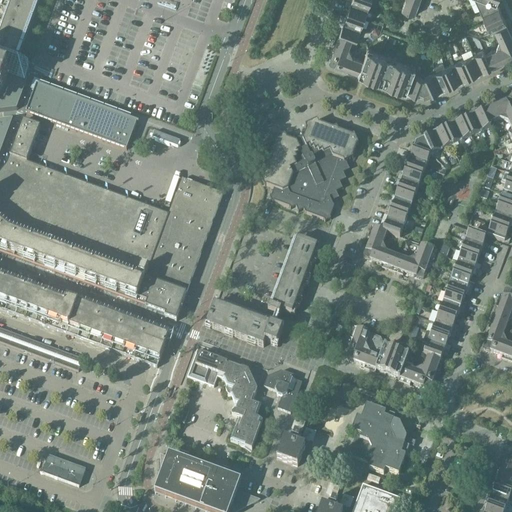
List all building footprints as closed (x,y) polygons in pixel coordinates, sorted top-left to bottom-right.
[(0,56),(1,57),(16,63),(19,54),(23,44),(39,0),(0,0),(0,55),(0,56)] [(347,0),(347,1),(368,8),(371,0),(347,0)] [(405,0),(402,9),(417,15),(422,4),(419,3),(420,0),(405,0)] [(475,0),(481,12),(498,5),(497,2),(491,0),(475,0)] [(349,7),(347,12),(364,19),(368,8),(347,1),(345,6),(349,7)] [(481,12),(486,22),(502,15),(500,10),(504,8),(502,3),(498,5),(481,12)] [(341,16),(339,21),(361,29),(364,19),(347,12),(346,17),(341,16)] [(491,32),(494,31),(494,30),(509,23),(509,24),(511,23),(509,17),(505,19),(502,15),(486,22),(491,32)] [(342,28),(340,32),(340,33),(353,37),(353,38),(357,39),(361,29),(339,21),(338,26),(342,28)] [(494,30),(494,31),(499,41),(496,50),(486,54),(485,54),(491,67),(492,70),(503,65),(502,62),(511,57),(511,35),(511,29),(509,24),(509,23),(494,30)] [(359,74),(364,61),(363,61),(353,57),(349,48),(353,38),(353,37),(340,33),(338,31),(333,43),(336,44),(332,54),(333,56),(331,57),(330,61),(330,63),(335,65),(337,64),(338,66),(348,70),(347,72),(358,76),(359,74)] [(383,83),(392,58),(390,58),(390,59),(369,51),(369,50),(368,49),(363,61),(364,61),(359,74),(383,83)] [(484,50),(474,55),(483,76),(488,73),(486,69),(491,67),(485,54),(486,54),(484,50)] [(474,55),(464,60),(471,76),(476,74),(478,78),(483,76),(474,55)] [(406,91),(413,74),(416,67),(414,66),(413,67),(393,60),(393,59),(392,58),(383,83),(406,91)] [(454,64),(463,85),(468,82),(467,78),(471,76),(464,60),(454,64)] [(463,85),(454,64),(444,69),(452,85),(457,83),(458,87),(463,85)] [(444,69),(434,73),(444,94),(449,91),(447,87),(452,85),(444,69)] [(0,113),(3,113),(17,111),(17,110),(16,110),(20,100),(21,101),(21,100),(20,99),(24,90),(25,89),(24,89),(9,76),(8,76),(0,73),(0,113)] [(434,73),(425,78),(432,94),(437,92),(439,96),(444,94),(434,73)] [(406,91),(405,95),(410,97),(412,93),(424,98),(432,94),(425,78),(423,78),(413,74),(406,91)] [(48,90),(34,92),(26,114),(127,151),(137,124),(139,125),(139,124),(48,90)] [(483,113),(489,125),(500,121),(508,124),(511,131),(511,100),(507,102),(506,104),(504,103),(494,108),(493,105),(482,110),(483,113)] [(476,111),(471,113),(481,134),(491,129),(489,125),(483,113),(478,115),(476,111)] [(468,120),(463,122),(471,138),(481,134),(471,113),(466,116),(468,120)] [(0,156),(14,118),(0,118),(0,156)] [(452,122),(461,143),(471,138),(463,122),(459,124),(457,120),(452,122)] [(176,196),(168,216),(27,164),(40,128),(23,122),(7,166),(0,175),(0,248),(1,250),(2,250),(147,304),(146,309),(166,316),(165,318),(176,323),(208,236),(223,196),(182,181),(177,196),(176,196)] [(324,222),(325,223),(331,221),(330,219),(334,208),(331,202),(337,199),(334,193),(341,190),(338,183),(345,180),(342,174),(348,171),(345,164),(353,160),(353,158),(357,147),(358,146),(354,137),(353,137),(339,132),(338,133),(337,129),(333,130),(319,125),(318,122),(305,127),(307,131),(304,139),(302,139),(296,141),(295,143),(287,140),(286,140),(285,137),(272,142),(274,146),(270,158),(266,160),(268,163),(268,164),(262,178),(261,179),(265,188),(267,187),(274,190),(272,197),(270,198),(273,204),(274,203),(290,209),(291,211),(296,208),(298,214),(304,211),(305,215),(324,222)] [(461,143),(452,122),(447,125),(449,129),(444,131),(452,147),(461,143)] [(437,129),(432,131),(442,152),(452,147),(444,131),(439,133),(437,129)] [(442,152),(432,131),(427,134),(429,138),(424,140),(432,156),(442,152)] [(413,151),(430,157),(432,156),(424,140),(416,144),(413,151)] [(407,155),(405,160),(426,168),(430,157),(413,151),(411,156),(407,155)] [(407,167),(405,172),(423,178),(426,168),(405,160),(403,165),(407,167)] [(399,175),(397,180),(419,188),(423,178),(405,172),(404,177),(399,175)] [(419,188),(397,180),(396,186),(400,187),(398,192),(415,198),(419,188)] [(511,187),(506,186),(503,196),(511,199),(511,187)] [(398,192),(396,197),(392,195),(390,201),(411,208),(415,198),(398,192)] [(511,199),(503,196),(499,206),(511,210),(511,199)] [(392,207),(390,212),(408,219),(411,208),(390,201),(388,206),(392,207)] [(511,210),(499,206),(495,216),(511,222),(511,210)] [(382,221),(404,229),(408,219),(390,212),(388,217),(384,216),(382,221)] [(511,222),(495,216),(491,226),(508,233),(510,228),(511,228),(511,222)] [(404,229),(382,221),(380,226),(385,228),(383,232),(387,234),(400,239),(404,229)] [(507,238),(508,233),(491,226),(488,237),(509,245),(511,239),(507,238)] [(381,269),(392,273),(398,257),(387,253),(383,245),(387,235),(383,233),(383,232),(372,228),(367,240),(370,241),(366,251),(367,253),(365,254),(363,258),(364,260),(369,262),(371,261),(371,263),(382,267),(381,269)] [(469,233),(465,244),(486,252),(488,246),(484,245),(486,239),(469,233)] [(306,278),(309,279),(314,263),(312,262),(315,255),(317,256),(320,248),(298,240),(273,308),(270,307),(269,310),(268,312),(280,317),(282,312),(295,316),(298,308),(295,307),(298,300),(300,301),(306,286),(304,285),(306,278)] [(461,254),(478,260),(480,255),(484,257),(486,252),(465,244),(461,254)] [(398,257),(392,273),(403,277),(404,275),(414,279),(416,277),(417,280),(421,281),(423,280),(425,276),(424,274),(426,273),(430,263),(432,264),(436,252),(421,246),(417,258),(409,261),(398,257)] [(458,264),(479,272),(481,267),(477,265),(478,260),(461,254),(458,264)] [(454,274),(471,280),(473,275),(477,277),(479,272),(458,264),(454,274)] [(450,284),(471,292),(473,287),(469,285),(471,280),(454,274),(450,284)] [(0,310),(157,369),(169,338),(67,300),(65,305),(0,280),(0,310)] [(446,294),(463,301),(465,296),(469,297),(471,292),(450,284),(446,294)] [(511,294),(511,293),(507,291),(505,292),(503,297),(504,298),(502,299),(498,310),(496,309),(492,320),(507,326),(511,315),(511,314),(511,294)] [(443,305),(464,313),(466,307),(462,306),(463,301),(446,294),(443,305)] [(277,347),(283,331),(214,305),(206,328),(264,349),(266,343),(277,347)] [(439,315),(456,321),(458,316),(462,318),(464,313),(443,305),(439,315)] [(435,325),(456,333),(458,327),(454,326),(456,321),(439,315),(435,325)] [(507,326),(492,320),(488,331),(490,332),(486,342),(487,344),(485,345),(484,349),(485,351),(489,353),(491,352),(492,354),(502,358),(501,360),(511,364),(511,346),(507,345),(503,337),(507,326)] [(431,335),(448,341),(450,336),(454,338),(456,333),(435,325),(431,335)] [(376,372),(381,359),(380,359),(370,355),(366,347),(370,335),(355,329),(350,341),(353,342),(349,352),(350,354),(348,355),(346,359),(347,361),(351,363),(353,362),(355,364),(365,368),(364,370),(375,374),(376,372)] [(0,335),(27,345),(28,341),(0,330),(0,335)] [(431,335),(428,345),(449,353),(451,348),(447,346),(448,341),(431,335)] [(0,344),(24,353),(25,348),(0,338),(0,344)] [(30,347),(81,366),(83,361),(32,342),(30,347)] [(424,356),(428,357),(441,362),(441,361),(443,357),(447,358),(449,353),(428,345),(424,356)] [(376,372),(399,380),(400,381),(405,368),(409,356),(407,356),(407,357),(386,349),(386,348),(385,347),(380,359),(381,359),(376,372)] [(27,354),(78,373),(80,369),(29,350),(27,354)] [(231,443),(252,451),(263,421),(257,419),(261,407),(253,404),(257,392),(248,372),(200,354),(199,356),(196,355),(187,379),(214,389),(218,379),(223,381),(227,388),(226,391),(228,396),(231,397),(234,405),(238,406),(236,412),(235,411),(232,413),(232,416),(239,419),(231,443)] [(428,357),(424,368),(416,372),(405,368),(400,381),(399,380),(398,383),(410,387),(411,385),(421,389),(423,388),(424,390),(428,391),(430,390),(432,386),(431,384),(433,383),(437,373),(439,374),(443,362),(441,361),(441,362),(428,357)] [(275,393),(277,397),(282,399),(278,410),(291,415),(302,384),(293,381),(294,377),(281,373),(267,379),(264,389),(275,393)] [(356,393),(374,400),(376,394),(358,388),(356,393)] [(390,415),(388,419),(384,418),(386,413),(367,406),(362,420),(357,418),(352,433),(361,436),(360,440),(356,438),(350,452),(353,459),(367,464),(369,459),(373,461),(369,470),(384,476),(385,471),(399,476),(406,457),(401,455),(403,451),(407,453),(410,447),(414,448),(416,443),(407,440),(400,424),(403,415),(398,413),(396,417),(390,415)] [(295,420),(292,430),(302,434),(305,423),(295,420)] [(302,440),(312,443),(316,433),(306,430),(302,440)] [(277,460),(298,468),(305,447),(284,439),(277,460)] [(180,464),(160,456),(162,492),(200,506),(211,511),(241,511),(260,502),(236,493),(238,485),(228,481),(230,476),(223,473),(221,479),(187,466),(189,461),(182,458),(180,464)] [(511,459),(508,458),(505,459),(504,463),(504,465),(503,466),(499,476),(496,475),(492,487),(495,487),(508,492),(511,481),(511,459)] [(44,472),(41,471),(40,475),(79,489),(85,474),(86,473),(47,459),(47,460),(48,460),(44,472)] [(380,480),(369,476),(367,481),(371,482),(378,485),(379,484),(380,480)] [(326,495),(336,499),(340,489),(330,485),(326,495)] [(353,511),(396,511),(398,507),(401,501),(363,487),(353,511)] [(511,493),(511,492),(508,492),(495,487),(493,492),(489,491),(487,496),(508,504),(511,493)] [(340,506),(350,510),(354,500),(344,496),(340,506)] [(499,511),(505,511),(508,504),(487,496),(485,501),(489,503),(487,507),(499,511)]
